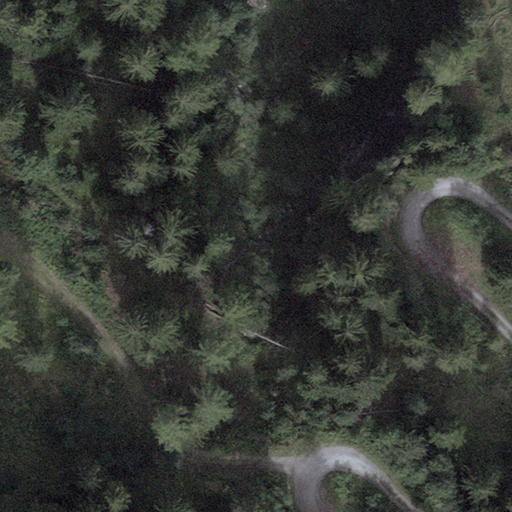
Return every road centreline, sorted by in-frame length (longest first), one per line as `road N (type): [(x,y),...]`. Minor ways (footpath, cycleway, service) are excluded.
road 1 (track): [(312,469),(199,468),(153,432),(94,332),(0,237)]
road 2 (track): [(511,225),(454,190),(427,191),(408,219),(417,248),(511,341)]
road 3 (track): [(420,511),(363,467),(340,458),(312,469)]
